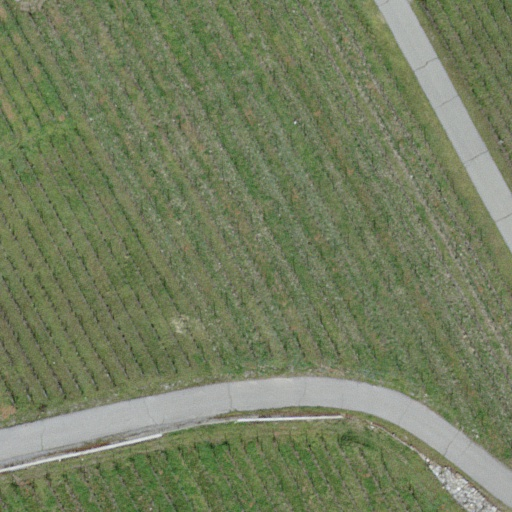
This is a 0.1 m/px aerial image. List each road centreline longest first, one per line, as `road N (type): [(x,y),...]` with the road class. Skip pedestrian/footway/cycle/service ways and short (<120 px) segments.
road 1 (unclassified): [(0,442),(330,385),(454,439),(511,482)]
road 2 (unclassified): [(385,0),(511,229)]
